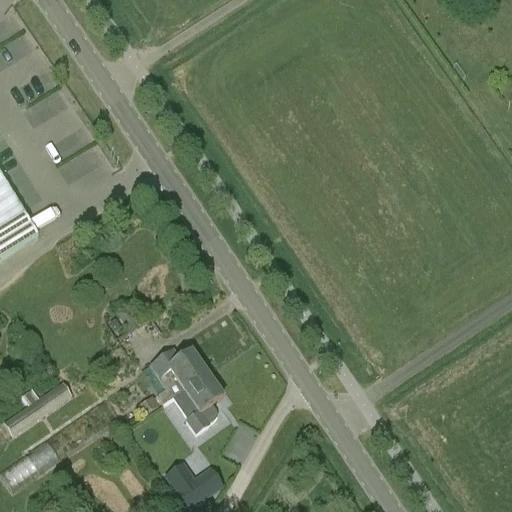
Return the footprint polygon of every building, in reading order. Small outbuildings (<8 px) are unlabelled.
[(23,111),(34,128),(68,108),(57,90),(23,111)] [(0,263),(36,241),(0,183),(0,263)] [(109,326),(113,333),(119,329),(114,322),(109,326)] [(191,356),(179,364),(173,355),(149,371),(164,395),(156,401),(163,410),(172,404),(184,397),(183,395),(206,379),(191,356)] [(222,401),(206,379),(183,395),(184,397),(172,404),(185,424),(183,425),(194,440),(209,431),(208,429),(213,425),(214,424),(215,423),(215,422),(216,421),(216,419),(216,418),(215,416),(215,415),(210,409),(222,401)] [(21,401),(28,411),(3,428),(12,441),(70,400),(61,387),(38,404),(31,394),(21,401)] [(54,462),(43,447),(1,478),(12,493),(54,462)] [(193,486),(217,469),(208,457),(184,474),(193,486)]
